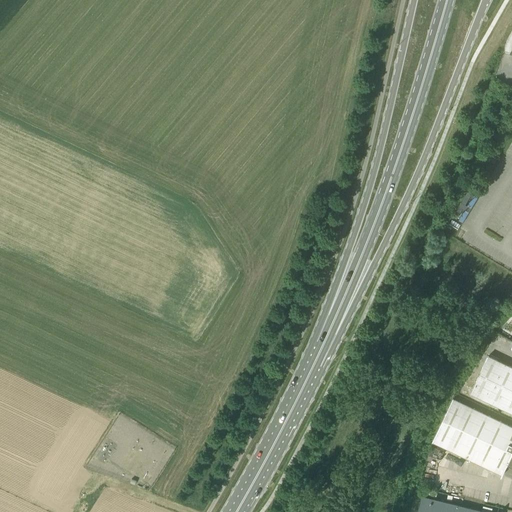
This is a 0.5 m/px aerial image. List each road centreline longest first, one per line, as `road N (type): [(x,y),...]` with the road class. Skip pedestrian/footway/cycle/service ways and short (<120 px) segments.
road 1 (primary): [(312,369),(378,263),(489,0)]
road 2 (primary): [(312,369),(377,216),(446,0)]
road 3 (primary): [(414,0),(312,369)]
road 4 (primary): [(237,511),(312,369)]
